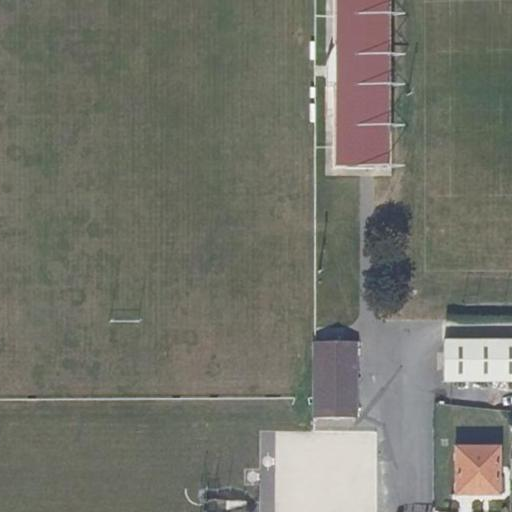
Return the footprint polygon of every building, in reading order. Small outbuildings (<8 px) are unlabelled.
[(331,0),(332,171),(362,171),(373,171),(374,163),(384,163),(383,0),(331,0)] [(384,163),(374,163),(373,171),(384,171),(384,163)] [(511,341),(444,342),(445,384),(511,382),(511,341)] [(357,345),(315,344),(314,421),(356,422),(357,345)] [(356,461),(355,428),(312,429),(312,462),(356,461)] [(498,453),(455,453),(455,498),(498,498),(498,453)] [(318,480),(317,511),(383,511),(384,482),(318,480)] [(290,511),(291,504),(252,503),(251,511),(290,511)]
